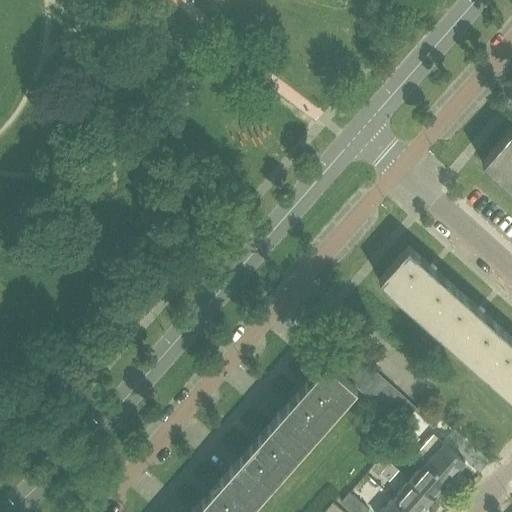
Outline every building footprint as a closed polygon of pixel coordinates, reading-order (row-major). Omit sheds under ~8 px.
[(511,128),(510,127),(481,160),(511,187),(511,128)] [(456,286),(430,263),(408,243),(378,277),(426,320),(456,286)] [(505,329),(477,305),(456,286),(426,320),(475,363),(505,329)] [(511,335),(505,329),(475,363),(511,396),(511,335)] [(353,350),(337,368),(346,376),(362,358),(353,350)] [(325,358),(286,402),(278,412),(309,439),(356,385),(355,384),(346,376),(337,368),(325,358)] [(371,366),(362,358),(346,376),(355,384),(371,366)] [(356,385),(364,392),(380,374),(371,366),(355,384),(356,385)] [(364,392),(373,400),(389,382),(380,374),(364,392)] [(373,400),(381,407),(398,389),(389,382),(373,400)] [(381,407),(390,415),(407,397),(398,389),(381,407)] [(401,424),(414,409),(417,406),(407,397),(390,415),(401,424)] [(441,416),(422,399),(417,406),(414,409),(433,426),(441,416)] [(278,412),(269,422),(231,465),(261,492),(309,439),(278,412)] [(393,441),(381,454),(389,461),(401,448),(393,441)] [(442,441),(426,460),(448,479),(464,460),(442,441)] [(410,460),(419,467),(409,479),(431,498),(448,479),(426,460),(418,452),(410,460)] [(371,466),(371,467),(379,474),(389,461),(381,454),(371,466)] [(231,465),(189,511),(243,511),(261,492),(231,465)] [(409,479),(392,498),(408,511),(418,511),(431,498),(409,479)] [(364,511),(369,508),(350,491),(349,491),(341,501),(353,511),(364,511)] [(408,511),(392,498),(379,511),(408,511)] [(324,511),(344,511),(333,501),(324,511)]
